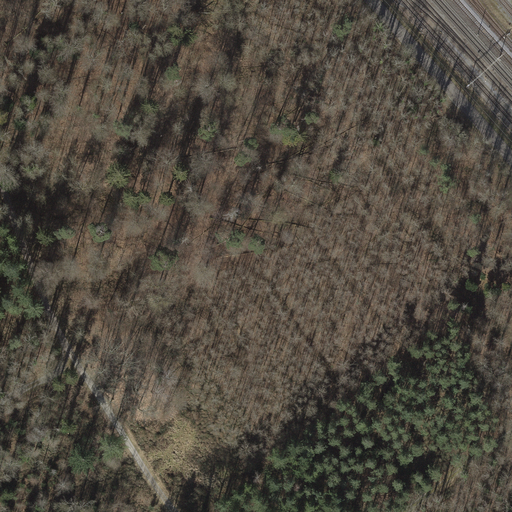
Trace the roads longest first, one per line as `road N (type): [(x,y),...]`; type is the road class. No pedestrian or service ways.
road 1 (track): [(0,174),(76,364),(175,511)]
road 2 (residential): [(372,0),(511,159)]
road 3 (track): [(405,511),(511,431)]
